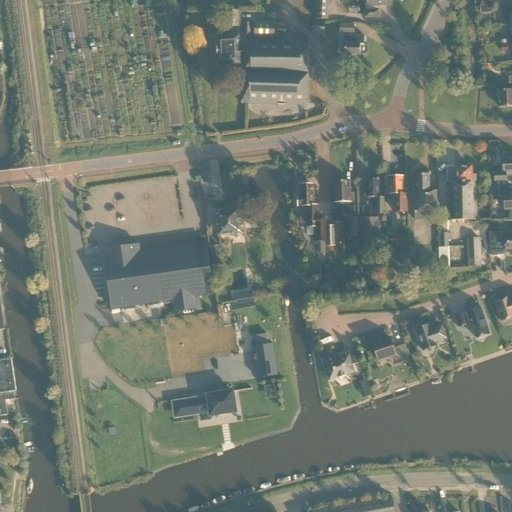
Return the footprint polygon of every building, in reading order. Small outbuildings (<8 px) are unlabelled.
[(328,0),(316,0),(316,19),(328,19),(328,0)] [(367,0),(367,3),(365,3),(366,10),(365,10),(366,17),(379,17),(379,9),(378,10),(378,6),(391,5),(390,0),(367,0)] [(504,25),(510,25),(511,24),(511,6),(504,7),(505,13),(503,13),(504,25)] [(275,22),(255,21),(254,38),(274,38),(275,22)] [(325,22),(312,22),(312,32),(324,33),(325,22)] [(251,37),(251,23),(243,23),(243,37),(251,37)] [(354,24),(340,24),(340,32),(354,33),(354,24)] [(364,35),(344,35),(344,43),(345,43),(345,54),(360,55),(360,44),(364,44),(364,35)] [(239,43),(239,36),(216,37),(218,65),(240,64),(241,103),(307,105),(309,42),(257,40),(249,40),(249,44),(239,43)] [(502,52),(511,50),(511,43),(501,45),(502,52)] [(511,89),(497,90),(498,98),(499,98),(500,107),(511,106),(511,89)] [(179,101),(167,104),(169,112),(165,113),(168,126),(184,122),(179,101)] [(85,139),(159,131),(157,113),(128,116),(129,121),(118,122),(117,113),(104,114),(105,120),(88,122),(88,126),(84,126),(85,139)] [(511,172),(511,158),(502,158),(503,172),(494,173),(494,181),(506,180),(506,172),(511,172)] [(472,175),(471,165),(457,166),(457,180),(448,181),(450,220),(477,219),(475,175),(472,175)] [(430,190),(429,173),(415,174),(416,182),(413,182),(414,191),(416,191),(416,194),(414,194),(414,210),(415,220),(431,219),(430,210),(438,209),(437,189),(430,190)] [(403,194),(402,176),(389,177),(389,195),(396,195),(396,213),(408,212),(407,194),(403,194)] [(377,179),(375,177),(371,178),(369,180),(367,180),(367,184),(363,184),(364,198),(367,198),(368,207),(370,207),(371,214),(385,213),(384,198),(379,198),(378,179),(377,179)] [(343,203),(342,182),(334,182),(334,189),(330,189),(330,203),(333,203),(333,213),(331,213),(331,221),(333,222),(340,222),(340,203),(343,203)] [(351,194),(350,182),(342,182),(343,203),(343,215),(355,215),(355,203),(355,194),(351,194)] [(313,206),(312,185),(302,185),(302,197),(298,197),(298,206),(302,206),(303,223),(309,223),(309,228),(313,228),(314,243),(319,242),(320,254),(325,253),(325,242),(326,242),(325,216),(317,217),(317,206),(313,206)] [(511,187),(500,189),(500,196),(504,196),(504,209),(511,208),(511,187)] [(240,216),(239,209),(226,210),(215,211),(218,236),(242,233),(241,226),(244,226),(243,216),(240,216)] [(259,219),(257,210),(247,211),(248,220),(259,219)] [(359,236),(358,218),(350,218),(350,236),(359,236)] [(380,250),(380,218),(360,218),(361,251),(380,250)] [(335,246),(334,225),(326,226),(327,246),(335,246)] [(407,245),(406,230),(390,231),(391,246),(407,245)] [(449,247),(448,232),(441,232),(441,247),(449,247)] [(496,232),(489,232),(490,255),(497,255),(505,255),(505,249),(511,248),(511,234),(504,235),(505,243),(497,243),(496,232)] [(481,266),(480,238),(467,239),(468,267),(481,266)] [(119,254),(109,255),(115,295),(110,296),(112,308),(183,297),(185,309),(195,308),(193,296),(213,293),(206,241),(140,251),(138,244),(118,247),(119,254)] [(221,264),(218,246),(211,247),(214,265),(221,264)] [(419,274),(419,264),(409,264),(410,275),(419,274)] [(247,299),(246,291),(233,293),(234,301),(247,299)] [(511,299),(510,300),(509,297),(495,302),(501,321),(511,317),(511,299)] [(481,307),(454,315),(458,327),(469,323),(472,330),(473,330),(476,338),(477,338),(479,339),(483,338),(484,335),(490,334),(481,307)] [(431,329),(429,324),(415,329),(422,350),(437,345),(435,342),(446,338),(442,325),(431,329)] [(267,334),(255,336),(256,346),(268,344),(267,334)] [(393,347),(390,337),(372,343),(380,365),(379,362),(387,359),(387,358),(400,354),(401,358),(409,356),(405,343),(393,347)] [(256,346),(253,347),(257,378),(277,375),(272,344),(268,344),(256,346)] [(360,362),(356,349),(346,352),(347,356),(338,359),(337,355),(323,360),(330,379),(338,376),(338,378),(345,375),(345,374),(353,371),(351,365),(360,362)] [(0,415),(6,415),(4,401),(14,399),(8,361),(8,358),(0,358),(0,415)] [(208,397),(177,402),(179,417),(200,413),(200,410),(210,408),(211,415),(219,414),(220,416),(227,414),(227,413),(235,411),(232,391),(208,395),(208,397)] [(395,511),(392,497),(310,511),(395,511)]
